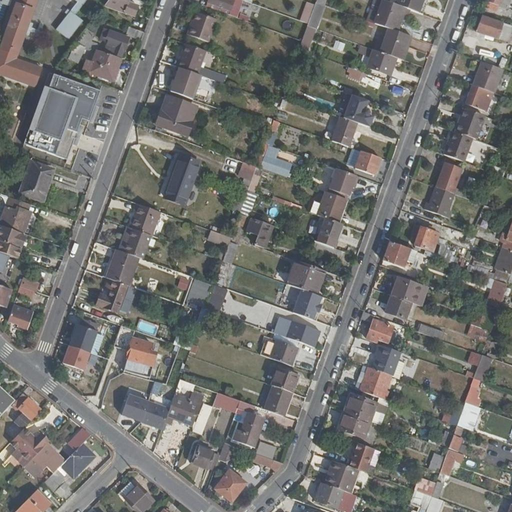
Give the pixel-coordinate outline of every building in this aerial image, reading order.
[(14,1),(14,0),(5,0),(3,7),(11,10),(14,1)] [(14,0),(14,1),(36,8),(38,0),(14,0)] [(79,0),(80,1),(59,28),(71,38),(85,19),(77,12),(87,0),(79,0)] [(108,0),(105,5),(134,14),(137,5),(127,2),(128,0),(108,0)] [(224,8),(227,0),(208,0),(208,2),(224,8)] [(388,29),(394,31),(402,7),(394,4),(381,0),(373,24),(388,29)] [(402,7),(416,12),(420,0),(394,0),(394,4),(402,7)] [(486,0),(485,7),(495,11),(499,0),(486,0)] [(36,8),(14,1),(11,10),(8,18),(0,40),(0,77),(36,91),(45,65),(19,56),(36,8)] [(307,24),(307,26),(314,29),(323,6),(315,3),(314,5),(307,24)] [(186,35),(208,43),(216,19),(198,13),(195,20),(190,19),(188,26),(189,27),(186,35)] [(502,41),(508,26),(481,16),(476,31),(502,41)] [(126,34),(141,40),(144,32),(129,26),(126,34)] [(112,55),(121,58),(129,38),(105,29),(101,39),(108,42),(107,45),(115,47),(112,55)] [(395,58),(399,60),(407,36),(394,31),(388,29),(379,52),(395,58)] [(184,44),(175,68),(178,69),(181,70),(196,75),(205,52),(184,44)] [(114,80),(121,58),(112,55),(98,50),(91,72),(114,80)] [(388,76),(395,58),(379,52),(372,50),(365,68),(388,76)] [(480,62),(472,85),(474,86),(484,90),(493,93),(501,69),(480,62)] [(173,84),(170,93),(193,101),(201,78),(196,75),(181,70),(175,85),(173,84)] [(100,90),(48,72),(23,144),(67,160),(81,118),(89,121),(100,90)] [(364,76),(361,81),(378,89),(380,84),(364,76)] [(484,90),(474,86),(467,104),(478,109),(484,90)] [(394,116),(401,96),(383,90),(376,110),(394,116)] [(155,126),(186,137),(191,123),(190,122),(195,108),(166,98),(162,112),(160,112),(155,126)] [(456,132),(473,139),(476,140),(484,116),(464,109),(456,132)] [(346,147),(355,123),(339,117),(330,141),(346,147)] [(273,120),(270,129),(275,131),(278,122),(273,120)] [(453,131),(443,155),(465,163),(473,139),(456,132),(453,131)] [(276,158),(279,150),(268,145),(260,168),(288,178),(293,164),(276,158)] [(347,165),(353,167),(358,152),(352,149),(347,165)] [(373,176),(380,158),(361,152),(355,169),(373,176)] [(164,198),(183,204),(198,163),(179,156),(164,198)] [(444,163),(435,188),(453,195),(471,202),(472,198),(461,194),(453,191),(461,169),(444,163)] [(256,167),(248,165),(232,211),(240,213),(247,191),(256,167)] [(50,180),(53,172),(33,166),(23,193),(32,197),(31,200),(45,204),(52,180),(50,180)] [(348,196),(351,189),(355,176),(334,169),(327,189),(348,196)] [(453,195),(435,188),(430,204),(426,203),(423,211),(448,220),(451,212),(448,210),(453,195)] [(325,219),(337,223),(344,202),(324,195),(316,216),(325,219)] [(29,212),(32,205),(12,198),(3,226),(25,235),(33,213),(29,212)] [(130,228),(150,235),(158,212),(137,204),(134,211),(135,213),(130,228)] [(230,238),(222,262),(236,267),(238,261),(232,259),(244,228),(242,226),(246,217),(239,214),(230,238)] [(335,240),(341,225),(337,223),(325,219),(319,234),(335,240)] [(264,249),(272,226),(256,221),(254,224),(248,221),(244,231),(256,236),(253,245),(264,249)] [(461,222),(458,232),(471,236),(474,226),(461,222)] [(0,233),(0,242),(20,250),(25,235),(3,226),(0,233)] [(433,252),(439,233),(417,226),(414,234),(418,235),(414,245),(433,252)] [(139,259),(142,260),(150,235),(130,228),(127,227),(119,251),(139,259)] [(208,241),(220,243),(221,233),(209,232),(208,241)] [(315,242),(333,249),(335,240),(319,234),(318,233),(315,242)] [(24,251),(29,236),(25,235),(20,250),(24,251)] [(338,257),(344,253),(333,249),(315,242),(312,241),(310,247),(338,257)] [(389,241),(382,261),(403,268),(410,249),(389,241)] [(456,255),(465,257),(467,250),(458,247),(456,255)] [(497,271),(510,276),(511,270),(511,251),(505,249),(497,271)] [(128,286),(129,287),(139,259),(119,251),(114,263),(116,264),(110,281),(128,286)] [(287,285),(316,296),(325,272),(295,261),(287,285)] [(226,282),(229,273),(222,270),(218,279),(226,282)] [(39,284),(23,278),(17,295),(31,300),(33,292),(36,293),(39,284)] [(399,279),(392,296),(412,303),(414,304),(420,286),(399,279)] [(118,313),(128,286),(110,281),(109,280),(106,289),(110,291),(108,297),(100,295),(97,305),(118,313)] [(211,293),(209,298),(222,303),(226,290),(214,285),(211,293)] [(287,311),(312,320),(320,297),(316,296),(287,285),(280,305),(289,307),(287,311)] [(0,309),(7,312),(12,294),(0,288),(0,309)] [(127,289),(120,311),(125,313),(133,291),(127,289)] [(198,305),(205,308),(209,298),(211,293),(202,291),(198,305)] [(412,303),(392,296),(386,312),(406,320),(412,303)] [(511,305),(501,301),(498,308),(511,312),(511,305)] [(15,309),(9,325),(18,328),(18,330),(27,333),(34,315),(15,309)] [(471,324),(490,331),(491,329),(486,327),(490,316),(476,310),(471,324)] [(364,312),(361,320),(372,324),(367,338),(378,342),(380,338),(389,341),(390,339),(393,329),(394,327),(383,324),(385,319),(364,312)] [(254,319),(252,324),(268,329),(270,324),(254,319)] [(291,321),(285,337),(313,348),(319,331),(291,321)] [(441,340),(444,332),(420,324),(417,332),(441,340)] [(471,324),(467,334),(483,340),(487,330),(471,324)] [(97,332),(77,326),(70,347),(89,354),(97,332)] [(393,329),(390,339),(395,341),(399,330),(393,329)] [(266,336),(260,354),(290,365),(297,348),(266,336)] [(188,350),(191,342),(177,337),(174,345),(188,350)] [(155,344),(135,339),(126,371),(151,378),(159,353),(152,351),(155,344)] [(371,367),(391,375),(394,376),(402,354),(379,345),(371,367)] [(470,371),(475,373),(482,355),(472,351),(468,363),(472,365),(470,371)] [(496,381),(501,368),(494,365),(489,378),(496,381)] [(273,385),(292,392),(298,375),(277,367),(271,384),(273,385)] [(368,367),(359,390),(385,400),(389,391),(386,389),(391,375),(371,367),(368,367)] [(0,418),(20,397),(5,381),(0,386),(0,391),(1,393),(0,394),(0,418)] [(264,410),(283,416),(292,392),(273,385),(264,410)] [(169,409),(167,414),(192,424),(203,395),(193,391),(189,400),(179,396),(181,392),(176,390),(169,409)] [(35,419),(44,410),(26,394),(14,406),(20,412),(23,409),(25,410),(35,419)] [(350,394),(344,411),(369,421),(376,404),(350,394)] [(169,409),(129,395),(121,417),(161,431),(167,414),(169,409)] [(222,400),(239,406),(240,401),(224,395),(222,400)] [(239,406),(238,409),(248,413),(242,430),(237,429),(234,439),(253,446),(263,417),(251,412),(253,405),(240,401),(239,406)] [(474,420),(479,407),(465,402),(456,426),(462,428),(473,432),(477,421),(474,420)] [(455,425),(463,406),(457,404),(450,423),(455,425)] [(26,429),(35,419),(25,410),(15,421),(25,430),(26,429)] [(369,421),(344,411),(337,430),(363,438),(369,421)] [(410,422),(414,415),(406,411),(403,418),(410,422)] [(456,426),(451,438),(458,440),(462,428),(456,426)] [(46,445),(47,444),(37,435),(40,432),(38,429),(32,434),(26,429),(25,430),(12,443),(17,448),(30,462),(42,450),(46,445)] [(82,445),(91,436),(84,430),(75,438),(77,440),(82,445)] [(47,444),(50,441),(40,432),(37,435),(47,444)] [(451,438),(448,449),(457,452),(461,442),(458,440),(451,438)] [(77,451),(82,445),(77,440),(71,446),(77,451)] [(281,463),(272,460),(276,447),(259,441),(252,463),(279,471),(281,463)] [(374,449),(357,443),(348,466),(358,470),(366,473),(374,449)] [(65,463),(46,445),(42,450),(30,462),(25,467),(23,469),(41,487),(44,484),(65,463)] [(95,457),(82,445),(77,451),(65,463),(44,484),(56,495),(67,484),(65,481),(71,475),(74,478),(95,457)] [(215,453),(205,450),(197,447),(192,464),(209,470),(213,458),(215,453)] [(30,462),(17,448),(12,454),(25,467),(30,462)] [(445,457),(442,465),(451,468),(454,460),(445,457)] [(216,472),(219,464),(220,460),(213,458),(209,470),(216,472)] [(330,460),(324,474),(328,475),(332,461),(330,460)] [(324,474),(321,484),(343,492),(350,493),(358,470),(348,466),(332,461),(328,475),(324,474)] [(228,474),(241,489),(245,483),(229,470),(228,474)] [(241,489),(228,474),(215,490),(232,503),(241,489)] [(438,511),(442,500),(439,499),(443,484),(417,477),(409,506),(418,508),(417,511),(438,511)] [(133,483),(122,494),(139,511),(146,511),(156,502),(141,487),(138,489),(133,483)] [(343,492),(321,484),(316,501),(337,509),(343,492)] [(37,491),(16,511),(43,511),(51,505),(37,491)]
